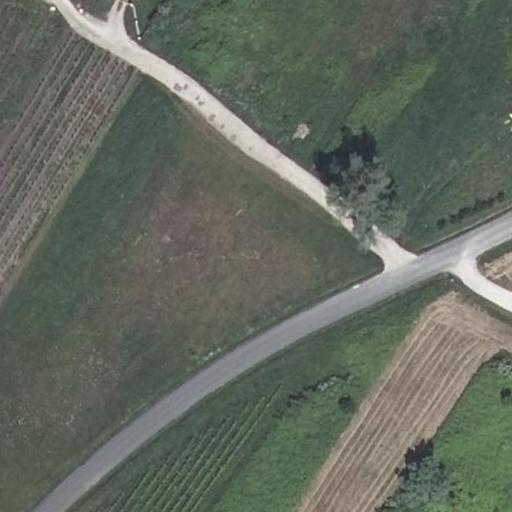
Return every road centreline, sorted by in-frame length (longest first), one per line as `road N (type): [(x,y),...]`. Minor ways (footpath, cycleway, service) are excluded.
road 1 (unclassified): [(511,228),(273,343),(174,404),(49,511)]
road 2 (track): [(59,0),(347,206),(415,275)]
